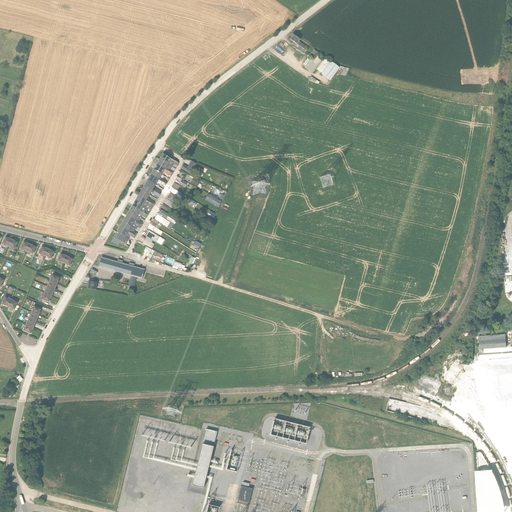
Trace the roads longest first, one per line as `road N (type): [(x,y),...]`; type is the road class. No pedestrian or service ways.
road 1 (unclassified): [(325,0),(174,121),(95,247)]
road 2 (track): [(187,274),(361,330)]
road 3 (unclassified): [(35,357),(11,453),(22,505)]
